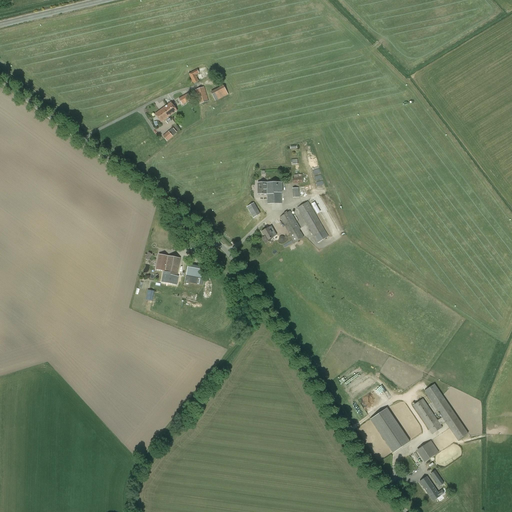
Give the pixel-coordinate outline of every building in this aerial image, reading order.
[(199,73),(197,69),(189,74),(194,84),(199,81),(196,75),(199,73)] [(211,92),(215,101),(228,94),(224,85),(211,92)] [(195,90),(199,104),(208,101),(204,87),(195,90)] [(188,94),(179,99),(182,105),(191,100),(188,94)] [(171,102),(165,107),(168,110),(166,112),(169,116),(177,110),(171,102)] [(168,110),(165,107),(155,114),(161,122),(169,116),(166,112),(168,110)] [(168,131),(163,136),(163,137),(167,142),(173,137),(173,136),(177,133),(172,128),(169,132),(168,131)] [(293,178),(293,184),(303,183),(303,174),(294,175),(294,178),(293,178)] [(267,188),(268,194),(268,204),(281,203),(281,193),(282,193),(282,182),(266,183),(266,188),(267,188)] [(258,194),(268,194),(267,188),(266,188),(266,183),(258,183),(258,194)] [(307,202),(297,207),(318,242),(328,236),(307,202)] [(253,205),(248,207),(252,214),(257,211),(253,205)] [(304,238),(299,230),(301,229),(290,211),(280,217),(295,243),(304,238)] [(265,237),(262,238),(265,243),(271,240),(270,239),(274,236),(269,227),(262,232),(265,237)] [(203,251),(200,241),(189,244),(192,255),(203,251)] [(156,269),(164,271),(165,271),(168,256),(159,254),(156,269)] [(165,271),(164,271),(162,282),(177,285),(179,275),(177,275),(180,259),(168,256),(165,271)] [(189,264),(186,275),(201,278),(204,267),(189,264)] [(146,300),(152,301),(154,291),(148,290),(146,300)] [(445,422),(458,440),(468,433),(435,384),(425,391),(442,417),(438,420),(423,399),(413,406),(432,434),(443,427),(441,425),(445,422)] [(370,419),(393,453),(410,442),(387,408),(370,419)] [(431,441),(416,450),(424,462),(439,452),(431,441)] [(430,474),(439,486),(444,483),(435,470),(430,474)] [(427,477),(420,482),(433,501),(444,493),(442,490),(438,493),(427,477)]
